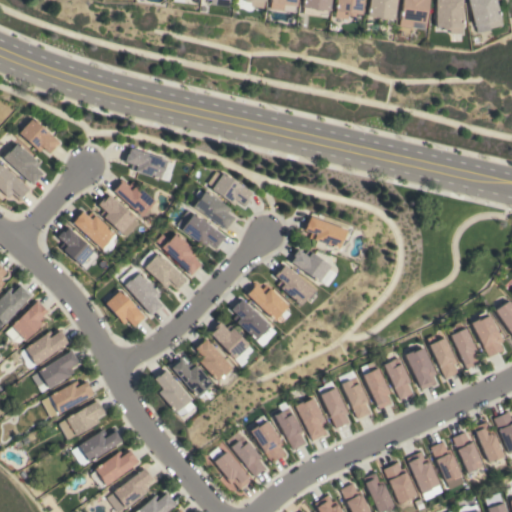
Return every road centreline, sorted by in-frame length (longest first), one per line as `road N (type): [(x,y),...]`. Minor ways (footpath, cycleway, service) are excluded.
road 1 (tertiary): [(511,175),(145,89),(0,40)]
road 2 (tertiary): [(0,64),(95,98),(511,199)]
road 3 (residential): [(0,228),(72,297),(138,414),(220,511)]
road 4 (residential): [(258,511),(324,466),(511,379)]
road 5 (residential): [(112,368),(172,333),(267,233)]
